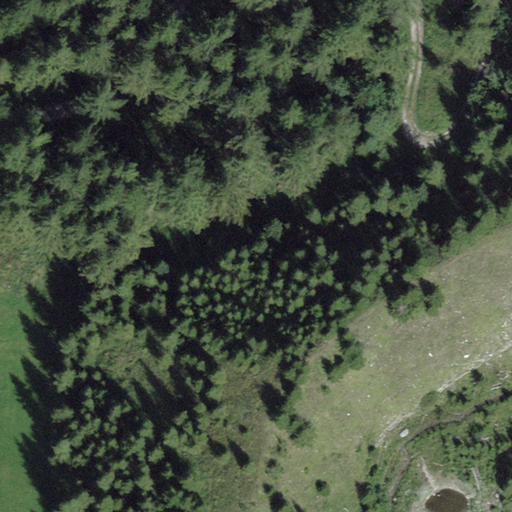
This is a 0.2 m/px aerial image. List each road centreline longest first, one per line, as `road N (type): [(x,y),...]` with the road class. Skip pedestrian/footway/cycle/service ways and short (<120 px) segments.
road 1 (track): [(511,38),(446,135),(411,120),(406,0)]
road 2 (track): [(0,120),(74,107),(121,79),(181,0)]
